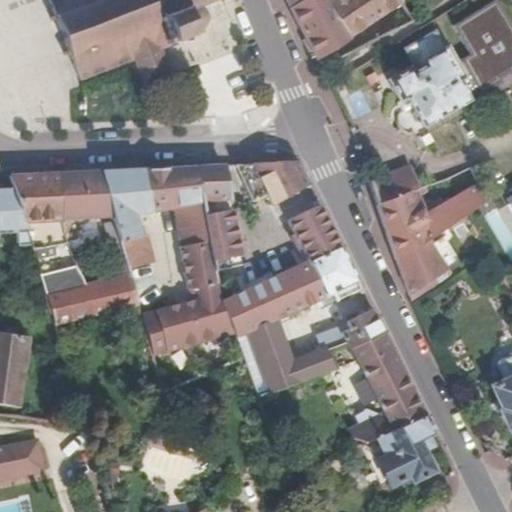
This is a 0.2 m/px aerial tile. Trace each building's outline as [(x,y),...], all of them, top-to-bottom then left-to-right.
[(208,12),(201,6),(215,0),(222,0),(224,3),(229,1),(228,0),(48,0),(80,80),(135,58),(145,83),(170,72),(161,47),(172,42),(174,45),(179,43),(178,40),(189,35),(191,40),(200,37),(198,31),(203,29),(207,25),(209,21),(210,16),(208,12)] [(273,0),(282,14),(291,10),(301,0),(273,0)] [(352,38),(330,0),(301,0),(291,10),(316,57),(352,38)] [(330,0),(352,38),(400,1),(399,0),(330,0)] [(449,26),(483,87),(511,71),(511,36),(493,2),(449,26)] [(476,104),(474,101),(485,96),(477,77),(471,80),(457,48),(453,49),(444,31),(412,46),(420,64),(393,76),(404,100),(411,97),(416,107),(414,113),(418,123),(423,123),(425,127),(476,104)] [(356,118),(372,111),(361,89),(346,96),(356,118)] [(369,185),(377,208),(422,193),(434,187),(423,159),(408,165),(410,170),(369,185)] [(265,194),(271,205),(307,187),(299,171),(296,168),(292,164),(237,168),(232,168),(245,193),(260,185),(265,194)] [(221,169),(195,170),(202,207),(228,202),(221,169)] [(123,218),(131,217),(178,210),(184,248),(181,249),(188,288),(216,283),(215,273),(213,263),(204,217),(202,207),(195,170),(100,174),(111,218),(123,218)] [(100,174),(58,177),(60,221),(111,218),(100,174)] [(9,179),(13,193),(26,235),(30,247),(34,259),(47,256),(40,235),(46,234),(47,222),(60,221),(58,177),(9,179)] [(260,185),(245,193),(250,202),(265,194),(260,185)] [(377,208),(395,259),(466,215),(488,201),(479,185),(426,220),(423,212),(428,209),(422,193),(377,208)] [(13,193),(0,193),(0,235),(16,235),(26,235),(13,193)] [(339,249),(318,207),(287,222),(307,264),(339,249)] [(230,212),(204,217),(213,263),(240,257),(230,212)] [(111,218),(113,225),(124,266),(125,271),(152,265),(144,237),(136,239),(128,241),(123,218),(111,218)] [(61,233),(60,221),(47,222),(46,234),(61,233)] [(124,266),(113,225),(105,227),(116,267),(120,267),(124,266)] [(26,235),(16,235),(17,248),(30,247),(26,235)] [(274,279),(288,315),(333,295),(336,301),(360,291),(339,249),(307,264),(274,279)] [(34,259),(36,265),(48,262),(47,256),(34,259)] [(240,257),(213,263),(215,273),(242,268),(240,257)] [(55,326),(135,308),(127,277),(122,278),(82,287),(76,269),(52,273),(48,262),(36,265),(55,325),(55,326)] [(288,315),(274,279),(221,303),(230,328),(233,338),(245,333),(274,320),(288,315)] [(149,358),(230,328),(221,303),(220,301),(216,283),(188,288),(191,303),(138,319),(149,358)] [(356,349),(383,336),(371,314),(347,323),(351,333),(344,335),(342,330),(318,340),(322,353),(291,365),(298,384),(333,371),(331,367),(326,353),(353,343),(356,349)] [(274,320),(245,333),(265,387),(268,395),(298,384),(291,365),(274,320)] [(0,407),(18,410),(26,339),(15,338),(16,331),(1,330),(0,336),(0,335),(0,407)] [(326,353),(331,367),(343,362),(345,367),(356,364),(382,416),(357,427),(364,446),(377,441),(425,420),(383,336),(356,349),(353,343),(326,353)] [(511,375),(511,354),(498,363),(496,368),(504,380),(511,375)] [(511,375),(504,380),(489,388),(499,409),(497,410),(508,431),(511,429),(511,375)] [(268,395),(265,387),(253,391),(256,399),(268,395)] [(425,420),(377,441),(385,459),(376,463),(388,489),(409,480),(412,485),(436,474),(426,452),(433,449),(429,440),(434,438),(425,420)] [(144,473),(200,475),(201,441),(145,440),(144,473)] [(0,488),(46,483),(43,451),(0,456),(0,488)] [(340,457),(312,470),(325,499),(352,488),(340,457)]
